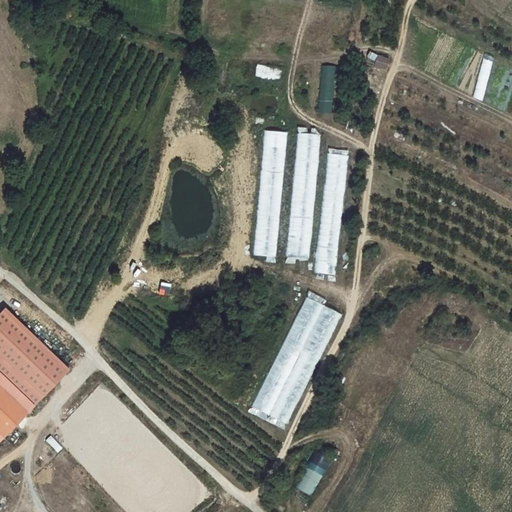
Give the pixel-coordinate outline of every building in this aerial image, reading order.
[(388,56),(377,54),(374,65),(386,68),(388,56)] [(482,54),(474,98),(485,100),(492,55),(482,54)] [(273,73),(274,66),(257,66),(256,78),(273,78),(273,73)] [(319,113),(334,113),(334,66),(320,66),(319,113)] [(312,259),(319,129),(295,127),(288,258),(312,259)] [(278,257),(285,132),(262,131),(255,255),(278,257)] [(454,178),(459,168),(391,138),(387,147),(454,178)] [(329,152),(315,272),(336,275),(349,154),(329,152)] [(293,322),(255,409),(288,424),(328,336),(331,337),(343,310),(310,295),(302,315),(315,320),(311,329),(293,322)] [(0,372),(34,405),(69,369),(7,309),(0,315),(0,372)] [(0,372),(0,432),(4,436),(34,405),(0,372)] [(312,452),(298,489),(314,495),(328,458),(312,452)]
